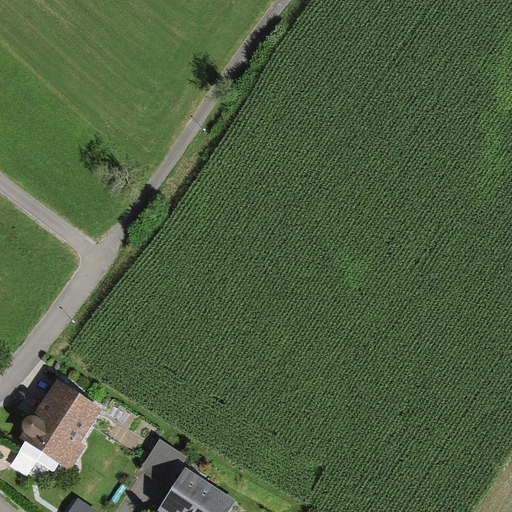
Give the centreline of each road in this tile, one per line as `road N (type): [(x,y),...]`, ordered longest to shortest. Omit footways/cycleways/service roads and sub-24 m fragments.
road 1 (track): [(284,0),(103,259)]
road 2 (residential): [(103,259),(0,386)]
